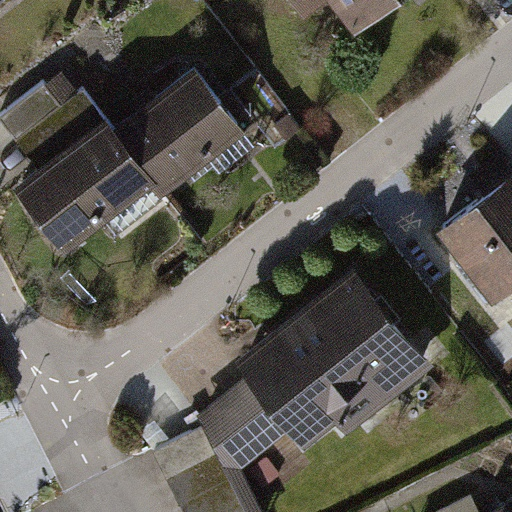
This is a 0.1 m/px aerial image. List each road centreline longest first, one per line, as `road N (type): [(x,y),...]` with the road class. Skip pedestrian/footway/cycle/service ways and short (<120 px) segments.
road 1 (residential): [(511,51),(60,402)]
road 2 (residential): [(126,511),(60,402)]
road 3 (residential): [(60,402),(0,297)]
